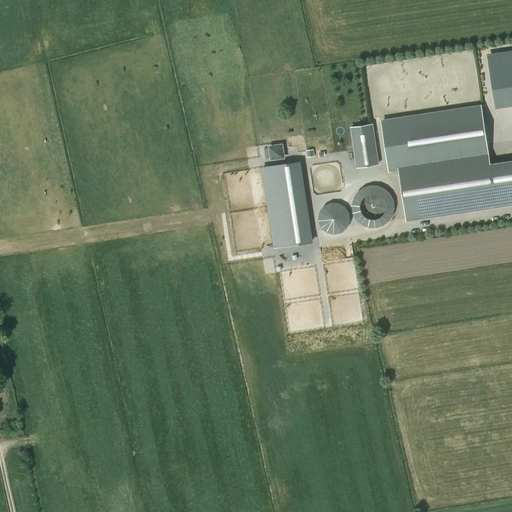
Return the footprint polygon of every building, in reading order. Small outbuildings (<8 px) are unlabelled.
[(511,64),(489,68),(495,105),(511,102),(511,64)] [(496,205),(481,107),(381,122),(388,169),(398,168),(404,207),(463,198),(465,210),(496,205)] [(377,164),(371,124),(351,127),(357,167),(377,164)] [(282,157),(280,147),(270,148),(272,158),(279,157),(282,157)] [(279,157),(291,236),(315,232),(303,153),(282,157),(279,157)] [(385,213),(366,213),(366,224),(386,223),(385,213)] [(5,342),(0,342),(0,360),(8,359),(5,342)]
